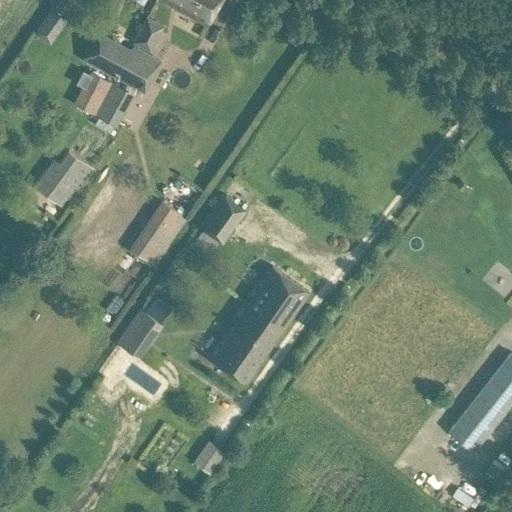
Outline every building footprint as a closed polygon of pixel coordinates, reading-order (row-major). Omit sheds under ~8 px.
[(162,0),(208,24),(220,0),(162,0)] [(51,7),(34,31),(50,43),(67,18),(51,7)] [(115,75),(129,48),(96,30),(81,57),(115,75)] [(130,47),(129,48),(115,75),(145,91),(162,60),(134,45),(130,47)] [(71,107),(117,123),(130,86),(84,70),(71,107)] [(43,181),(70,201),(95,168),(67,148),(43,181)] [(245,208),(221,193),(199,225),(222,241),(245,208)] [(161,200),(130,247),(155,263),(186,216),(161,200)] [(246,303),(283,326),(308,289),(273,265),(246,303)] [(245,381),(283,326),(246,303),(234,320),(235,321),(210,357),(245,381)] [(118,339),(139,354),(163,319),(142,305),(118,339)] [(463,440),(457,448),(467,456),(473,448),(475,449),(511,401),(511,350),(449,429),(463,440)] [(128,357),(121,367),(142,382),(149,372),(128,357)] [(207,469),(218,450),(205,442),(193,460),(207,469)]
